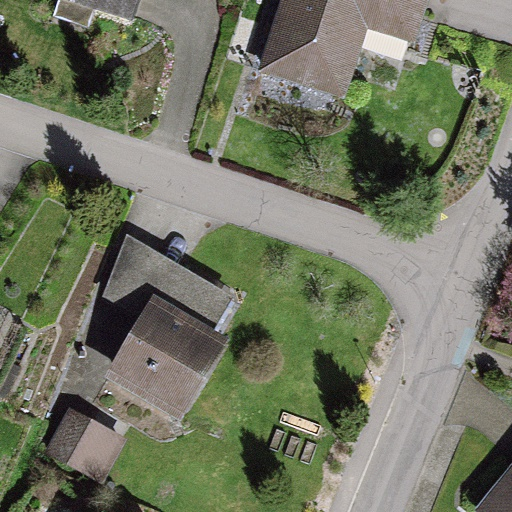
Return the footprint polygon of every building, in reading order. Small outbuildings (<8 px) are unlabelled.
[(68,0),(130,20),(136,0),(68,0)] [(427,0),(291,0),(269,71),(344,95),(374,3),(421,18),(427,0)] [(204,340),(228,301),(129,241),(105,297),(152,324),(159,313),(204,340)] [(176,409),(214,346),(204,340),(159,313),(152,324),(121,376),(176,409)] [(121,440),(73,414),(51,455),(99,481),(121,440)] [(511,511),(511,471),(478,511),(511,511)]
